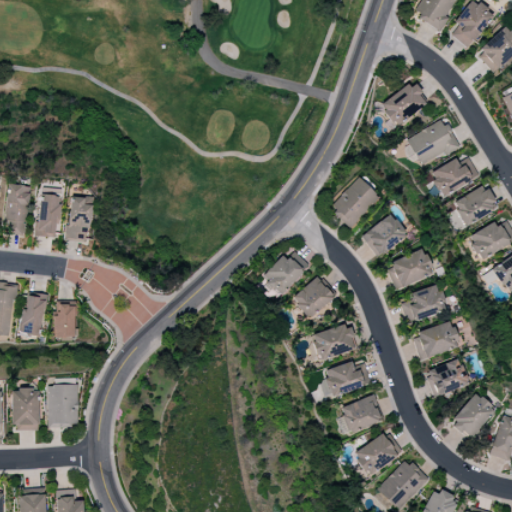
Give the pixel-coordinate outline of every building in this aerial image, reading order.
[(447,18),(444,17),(453,0),(418,0),(410,14),(439,31),(447,18)] [(467,0),(452,23),(456,26),(449,36),(466,49),(491,15),(470,0),(467,0)] [(473,54),(490,73),(511,52),(511,34),(504,26),(473,54)] [(387,122),(384,125),(388,131),(426,104),(411,82),(376,106),(387,122)] [(511,92),(499,98),(511,125),(511,92)] [(440,119),(404,140),(420,167),(456,146),(440,119)] [(476,178),(466,158),(455,164),(453,160),(428,172),(439,196),(476,178)] [(378,198),(356,177),(327,208),(349,229),(378,198)] [(481,184),(450,204),(464,227),(496,208),(481,184)] [(25,236),(27,186),(6,185),(5,235),(25,236)] [(56,238),(58,196),(37,196),(35,237),(56,238)] [(65,241),(87,242),(89,198),(67,197),(65,241)] [(405,236),(388,214),(359,236),(376,259),(405,236)] [(491,222),(465,238),(480,261),(511,241),(511,235),(504,221),(494,227),(491,222)] [(394,289),(432,274),(422,250),(384,265),(394,289)] [(285,260),(278,255),(258,282),(281,298),(307,263),(291,252),(285,260)] [(511,286),(511,253),(489,269),(504,292),(511,286)] [(307,320),(332,296),(314,277),(289,300),(307,320)] [(0,335),(10,336),(12,284),(0,283),(0,335)] [(408,293),(410,300),(401,303),(407,323),(445,310),(436,284),(408,293)] [(18,335),(40,336),(42,294),(25,293),(24,311),(19,310),(18,335)] [(72,338),(72,303),(52,303),(51,338),(72,338)] [(419,360),(458,348),(449,322),(411,334),(419,360)] [(346,324),(309,336),(316,361),(354,350),(346,324)] [(421,373),(431,399),(466,384),(455,359),(421,373)] [(369,384),(362,365),(352,369),(349,361),(322,371),(325,379),(322,380),(329,398),(369,384)] [(75,385),(45,385),(46,428),(76,427),(75,385)] [(36,430),(36,390),(9,390),(9,430),(36,430)] [(468,439),(493,411),(473,393),(448,421),(468,439)] [(339,407),(342,416),(335,419),(341,436),(382,422),(373,395),(339,407)] [(511,451),(511,419),(499,416),(488,455),(507,461),(510,451),(511,451)] [(400,452),(391,440),(386,443),(379,433),(351,454),(367,477),(400,452)] [(374,490),(397,511),(426,481),(404,459),(374,490)] [(420,511),(448,511),(454,499),(430,489),(420,511)] [(53,491),(54,511),(81,511),(81,501),(71,501),(70,490),(53,491)] [(43,511),(43,495),(15,496),(16,511),(43,511)]
